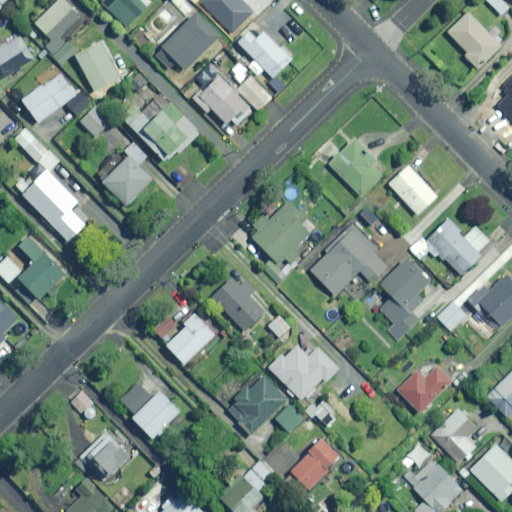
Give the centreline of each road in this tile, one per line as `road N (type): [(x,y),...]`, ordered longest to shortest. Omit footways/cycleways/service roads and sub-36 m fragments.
road 1 (residential): [(373,48),(0,412)]
road 2 (residential): [(511,189),(373,48)]
